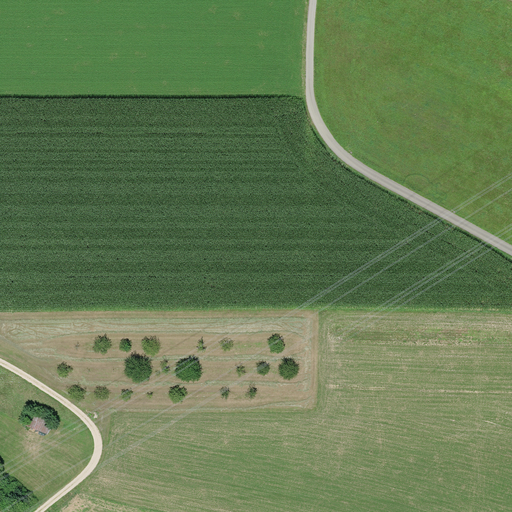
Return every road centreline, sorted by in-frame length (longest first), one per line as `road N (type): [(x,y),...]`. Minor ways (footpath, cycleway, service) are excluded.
road 1 (track): [(311,0),(308,96),(323,135),(352,164),(511,251)]
road 2 (track): [(0,364),(76,412),(97,442),(89,469),(37,511)]
